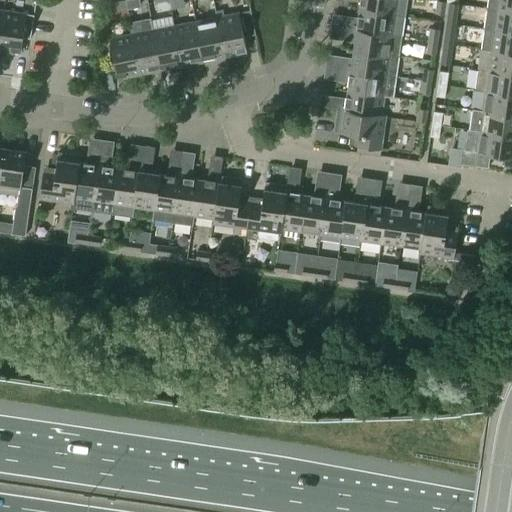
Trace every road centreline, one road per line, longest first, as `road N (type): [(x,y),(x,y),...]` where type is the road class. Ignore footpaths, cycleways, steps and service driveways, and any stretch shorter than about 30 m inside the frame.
road 1 (motorway): [(370,511),(0,454)]
road 2 (residential): [(227,98),(249,142),(273,151),(511,188)]
road 3 (residential): [(227,98),(144,116),(53,109)]
road 4 (residential): [(311,0),(306,53),(295,76),(276,89),(227,98)]
